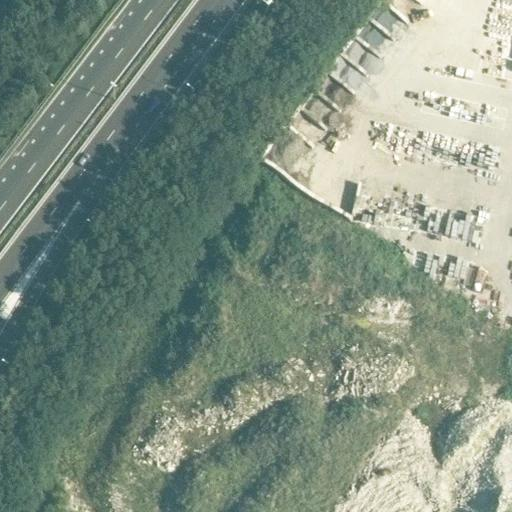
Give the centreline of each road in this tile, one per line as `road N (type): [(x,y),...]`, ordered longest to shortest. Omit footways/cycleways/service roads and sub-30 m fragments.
road 1 (motorway): [(160,0),(0,211)]
road 2 (motorway): [(69,190),(213,0)]
road 3 (motorway): [(0,356),(19,326),(69,190)]
